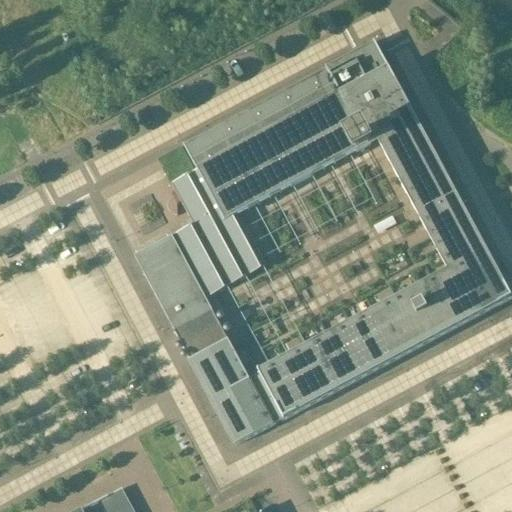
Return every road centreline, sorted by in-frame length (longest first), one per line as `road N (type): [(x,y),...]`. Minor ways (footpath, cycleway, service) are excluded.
road 1 (residential): [(511,258),(384,19),(68,185)]
road 2 (residential): [(511,326),(259,457)]
road 3 (residential): [(182,400),(68,185)]
road 4 (residential): [(0,497),(182,400)]
road 5 (residential): [(259,457),(223,476),(182,400)]
